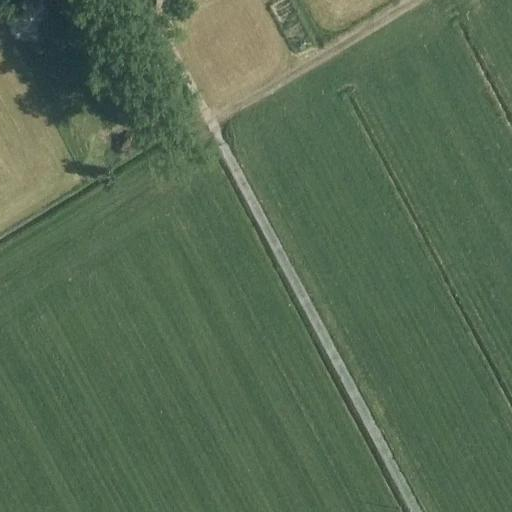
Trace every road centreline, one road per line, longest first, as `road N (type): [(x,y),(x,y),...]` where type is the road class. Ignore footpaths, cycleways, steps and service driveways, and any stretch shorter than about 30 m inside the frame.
road 1 (track): [(404,0),(206,116),(413,511)]
road 2 (track): [(206,116),(141,0)]
